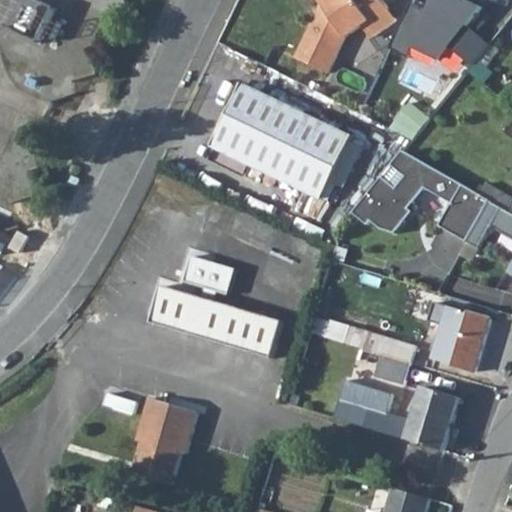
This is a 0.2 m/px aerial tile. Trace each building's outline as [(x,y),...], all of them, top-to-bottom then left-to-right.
[(43,42),(59,5),(47,0),(18,0),(7,26),(43,42)] [(316,21),(298,59),(328,74),(346,38),(363,26),(371,38),(396,20),(382,0),(320,0),(324,5),(328,11),(321,24),(316,21)] [(316,21),(321,24),(328,11),(324,5),(316,21)] [(213,147),(321,199),(352,136),(322,121),(245,83),(213,147)] [(404,151),(420,160),(443,130),(430,119),(404,151)] [(453,203),(440,225),(468,242),(491,201),(420,160),(404,151),(354,213),(369,226),(373,221),(382,229),(396,234),(414,212),(410,209),(427,188),(453,203)] [(491,201),(509,211),(511,205),(511,199),(497,190),(491,201)] [(480,249),(494,227),(511,237),(511,270),(510,273),(511,274),(511,212),(509,211),(491,201),(468,242),(480,249)] [(0,253),(3,255),(8,245),(0,240),(0,253)] [(154,323),(273,360),(284,323),(215,302),(217,294),(229,297),(237,270),(194,256),(185,283),(205,290),(202,298),(165,286),(154,323)] [(437,333),(445,335),(437,360),(476,372),(492,319),(439,303),(433,322),(440,324),(437,333)] [(311,333),(326,338),(331,321),(316,318),(311,333)] [(346,344),(384,355),(412,363),(417,347),(352,327),(346,344)] [(384,355),(377,377),(405,386),(412,363),(384,355)] [(349,380),(337,418),(445,451),(461,398),(425,387),(414,423),(389,415),(395,394),(349,380)] [(137,465),(146,476),(164,482),(176,476),(182,452),(188,454),(200,412),(151,398),(139,440),(143,441),(137,465)] [(397,489),(389,511),(428,511),(432,500),(397,489)]
